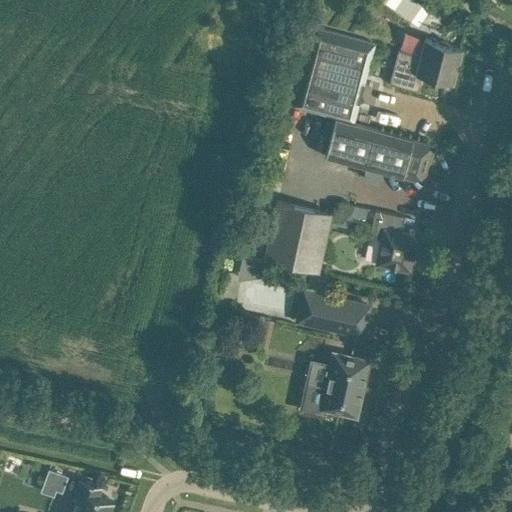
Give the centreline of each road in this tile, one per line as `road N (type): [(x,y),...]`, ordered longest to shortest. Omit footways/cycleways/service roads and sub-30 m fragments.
road 1 (residential): [(373,511),(383,454),(445,292),(496,59)]
road 2 (residential): [(330,511),(195,480),(173,482)]
